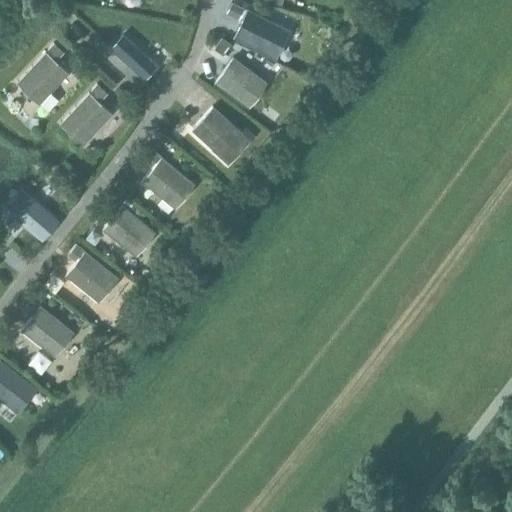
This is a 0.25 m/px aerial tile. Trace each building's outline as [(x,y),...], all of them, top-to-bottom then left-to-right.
[(267,0),(257,0),(255,13),(268,16),(269,11),(285,15),(287,4),(267,0)] [(151,1),(150,21),(181,22),(182,1),(151,1)] [(247,10),(234,37),(268,54),(282,27),(247,10)] [(122,34),(109,48),(143,79),(156,65),(122,34)] [(53,44),(48,50),(56,58),(62,52),(53,44)] [(45,52),(17,82),(39,102),(67,73),(45,52)] [(232,57),(214,82),(248,107),(266,83),(232,57)] [(97,85),(91,90),(100,99),(105,93),(97,85)] [(110,114),(88,93),(61,123),(82,143),(110,114)] [(231,149),(230,147),(234,144),(237,142),(239,139),(240,136),(242,134),(212,107),(192,129),(213,148),(213,150),(221,157),(225,156),(231,149)] [(145,160),(151,165),(159,156),(152,151),(145,160)] [(192,183),(161,158),(142,181),(173,206),(192,183)] [(22,189),(5,209),(42,240),(58,220),(22,189)] [(105,208),(112,213),(119,204),(113,199),(105,208)] [(153,231),(121,206),(103,229),(134,254),(153,231)] [(76,245),(68,254),(74,259),(82,250),(76,245)] [(116,277),(84,251),(65,275),(97,300),(116,277)] [(46,308),(26,332),(62,360),(81,336),(46,308)] [(39,369),(47,358),(36,350),(29,361),(39,369)] [(0,360),(0,398),(13,409),(32,386),(0,360)]
